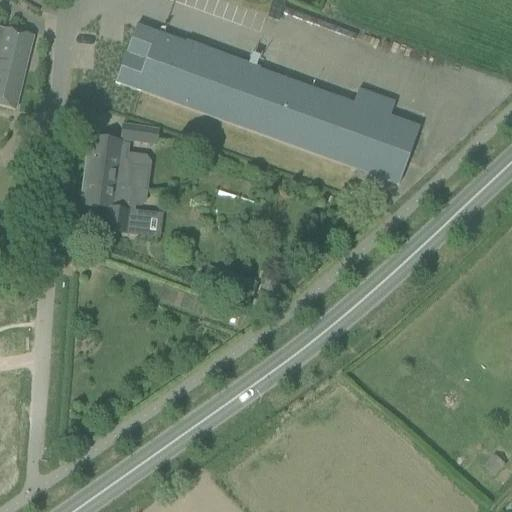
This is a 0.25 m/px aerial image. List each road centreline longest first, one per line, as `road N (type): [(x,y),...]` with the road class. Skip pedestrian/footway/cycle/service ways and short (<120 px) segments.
road 1 (tertiary): [(511,163),(290,359),(74,511)]
road 2 (residential): [(34,455),(68,0)]
